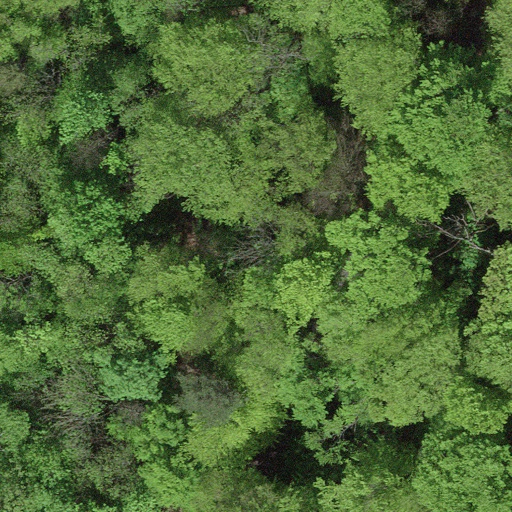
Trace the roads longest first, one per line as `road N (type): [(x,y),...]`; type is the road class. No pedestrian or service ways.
road 1 (track): [(492,0),(297,382),(249,511)]
road 2 (track): [(245,0),(209,178),(181,511)]
